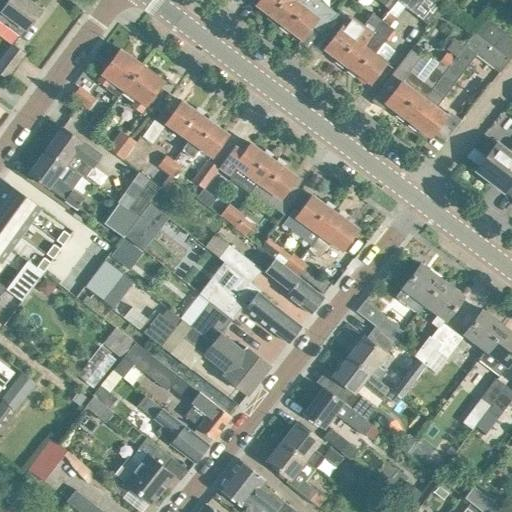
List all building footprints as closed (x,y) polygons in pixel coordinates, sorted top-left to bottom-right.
[(0,21),(20,37),(41,9),(29,0),(8,0),(0,12),(1,12),(0,12),(0,21)] [(279,23),(296,0),(259,0),(256,5),(279,23)] [(321,33),(337,12),(320,0),(296,0),(279,23),(301,39),(311,26),(321,33)] [(398,0),(378,0),(390,10),(398,0)] [(444,5),(437,0),(398,0),(428,25),(444,5)] [(347,67),(383,20),(373,13),(364,24),(350,14),(347,19),(337,12),(321,33),(321,34),(325,30),(334,37),(324,49),(347,67)] [(511,37),(487,17),(474,33),(509,60),(511,56),(511,37)] [(394,28),(383,20),(347,67),(369,83),(381,67),(386,61),(376,54),(394,28)] [(446,115),(436,107),(476,55),(499,73),(509,60),(474,33),(454,59),(424,98),(407,120),(430,137),(446,115)] [(0,72),(7,77),(24,54),(12,45),(0,61),(0,72)] [(123,90),(142,65),(120,49),(97,80),(107,87),(111,81),(123,90)] [(424,98),(454,59),(446,53),(438,64),(437,63),(423,82),(409,71),(420,57),(410,50),(382,87),(392,94),(385,103),(407,120),(424,98)] [(141,111),(163,80),(142,65),(123,90),(135,99),(131,104),(141,111)] [(96,100),(79,86),(72,96),(89,109),(96,100)] [(189,140),(205,118),(182,101),(166,123),(189,140)] [(95,114),(83,130),(91,135),(102,119),(95,114)] [(211,156),(227,134),(205,118),(189,140),(180,151),(192,160),(201,149),(211,156)] [(155,120),(143,136),(153,143),(164,127),(155,120)] [(85,179),(102,155),(62,126),(45,150),(65,165),(65,164),(82,176),(85,179)] [(125,160),(137,142),(121,131),(114,140),(111,137),(105,146),(125,160)] [(511,146),(509,151),(492,138),(481,152),(486,156),(475,170),(504,192),(506,190),(511,194),(511,146)] [(251,191),(273,160),(250,143),(244,152),(234,145),(218,167),(229,175),(230,179),(250,194),(252,192),(251,191)] [(82,176),(65,164),(65,165),(45,150),(28,174),(77,209),(86,197),(74,188),(82,176)] [(165,172),(174,160),(166,155),(158,167),(165,172)] [(182,166),(174,160),(165,172),(168,175),(173,178),(182,166)] [(208,160),(193,181),(204,189),(219,168),(208,160)] [(251,191),(252,192),(283,214),(301,189),(292,182),(296,176),(273,160),(251,191)] [(160,187),(139,172),(118,202),(138,217),(160,187)] [(168,175),(160,187),(167,192),(176,180),(173,178),(168,175)] [(8,184),(0,195),(0,199),(31,222),(41,207),(16,190),(9,184),(8,184)] [(318,234),(335,211),(312,195),(299,213),(294,209),(283,224),(310,244),(318,233),(318,234)] [(0,199),(0,220),(21,235),(31,222),(0,199)] [(228,221),(237,210),(229,204),(221,215),(228,221)] [(245,216),(237,210),(228,221),(236,227),(245,216)] [(341,250),(358,228),(335,211),(318,234),(318,233),(310,244),(307,248),(320,257),(330,242),(341,250)] [(0,220),(0,241),(11,249),(21,235),(0,220)] [(63,230),(56,240),(63,245),(70,235),(63,230)] [(125,236),(110,255),(124,266),(139,247),(125,236)] [(276,257),(292,270),(299,259),(292,253),(290,256),(282,250),(267,238),(261,246),(276,257)] [(0,262),(0,263),(11,249),(0,241),(0,262)] [(53,244),(46,254),(53,259),(60,249),(53,244)] [(260,269),(246,258),(229,245),(219,257),(251,283),(252,282),(260,272),(260,269)] [(44,257),(36,267),(43,272),(50,262),(44,257)] [(308,285),(274,257),(268,264),(264,270),(289,289),(285,294),(295,302),(311,314),(324,297),(322,295),(308,285)] [(332,284),(299,259),(292,270),(323,294),(331,285),(332,284)] [(22,301),(44,272),(43,272),(36,267),(27,260),(27,261),(16,276),(6,289),(22,301)] [(109,261),(87,287),(104,300),(125,274),(109,261)] [(424,304),(442,280),(420,263),(395,297),(416,312),(423,303),(424,304)] [(48,277),(40,287),(50,295),(58,284),(48,277)] [(445,320),(463,296),(442,280),(424,304),(445,320)] [(288,343),(301,326),(259,293),(245,310),(272,331),(288,343)] [(87,295),(82,301),(93,309),(97,302),(87,295)] [(241,350),(220,334),(231,319),(209,301),(189,327),(199,334),(198,334),(259,381),(270,366),(244,346),(241,350)] [(485,350),(503,326),(481,310),(463,334),(485,350)] [(176,328),(158,313),(143,332),(161,347),(176,328)] [(403,331),(383,316),(375,326),(395,342),(403,331)] [(426,365),(452,330),(442,322),(421,349),(418,346),(411,354),(417,358),(426,365)] [(376,365),(384,354),(385,354),(395,342),(375,326),(366,338),(363,336),(347,357),(379,381),(385,372),(376,365)] [(506,367),(511,359),(511,332),(503,326),(485,350),(477,360),(497,375),(505,366),(506,367)] [(102,344),(120,357),(132,341),(115,328),(102,344)] [(461,337),(452,330),(426,365),(434,371),(461,337)] [(259,381),(198,334),(191,343),(225,370),(221,374),(248,395),(259,381)] [(231,417),(216,404),(215,405),(199,392),(136,341),(113,369),(113,370),(121,376),(123,377),(133,364),(142,371),(165,390),(169,385),(172,387),(191,402),(194,404),(184,416),(198,427),(213,439),(231,417)] [(99,348),(77,376),(93,388),(115,360),(99,348)] [(384,385),(379,381),(347,357),(333,375),(341,381),(331,393),(353,410),(362,397),(355,392),(361,384),(376,396),(381,399),(389,389),(384,385)] [(0,389),(14,372),(0,361),(0,389)] [(21,372),(0,398),(14,408),(34,383),(21,372)] [(487,410),(506,386),(495,378),(479,398),(490,405),(487,409),(487,410)] [(108,391),(101,385),(93,395),(94,396),(101,402),(109,408),(117,398),(108,391)] [(511,390),(506,386),(487,410),(497,417),(511,397),(511,390)] [(371,424),(353,410),(331,393),(323,387),(304,413),(323,427),(334,413),(362,435),(371,424)] [(77,390),(71,398),(79,404),(85,396),(77,390)] [(94,410),(101,402),(94,396),(87,404),(94,410)] [(209,445),(161,408),(144,396),(139,403),(155,416),(153,419),(175,436),(170,443),(195,462),(209,445)] [(0,421),(11,407),(2,400),(0,402),(0,421)] [(322,456),(313,448),(320,440),(297,422),(281,441),(315,468),(315,467),(323,457),(335,467),(342,457),(329,447),(322,456)] [(329,428),(322,437),(350,459),(357,449),(329,428)] [(151,504),(173,475),(164,468),(172,458),(146,438),(137,448),(146,455),(138,465),(129,459),(126,459),(116,471),(117,477),(151,504)] [(304,481),(315,468),(281,441),(266,460),(289,478),(286,481),(309,500),(316,490),(304,481)] [(95,476),(66,452),(54,442),(31,470),(43,480),(63,456),(87,484),(95,476)] [(298,511),(261,484),(265,479),(239,459),(228,474),(276,511),(298,511)] [(276,511),(228,474),(217,488),(233,500),(242,508),(243,507),(249,511),(276,511)] [(404,485),(395,497),(410,509),(420,497),(404,485)] [(448,493),(439,486),(434,492),(443,499),(448,493)] [(471,489),(470,488),(463,497),(482,511),(494,511),(499,507),(472,487),(471,489)] [(102,511),(74,490),(66,501),(80,511),(102,511)] [(8,497),(0,507),(0,511),(1,511),(14,511),(19,506),(8,497)] [(217,511),(206,503),(198,511),(217,511)]
